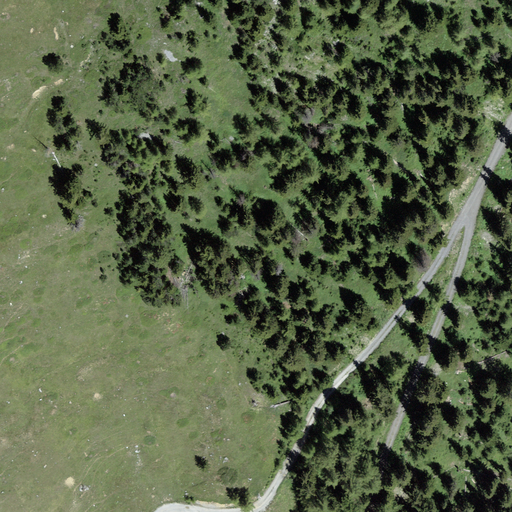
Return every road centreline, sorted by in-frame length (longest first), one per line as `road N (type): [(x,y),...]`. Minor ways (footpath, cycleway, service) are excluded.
road 1 (track): [(235,511),(264,496),(320,391),(466,219)]
road 2 (track): [(466,219),(387,429),(368,511)]
road 3 (track): [(511,92),(466,219)]
